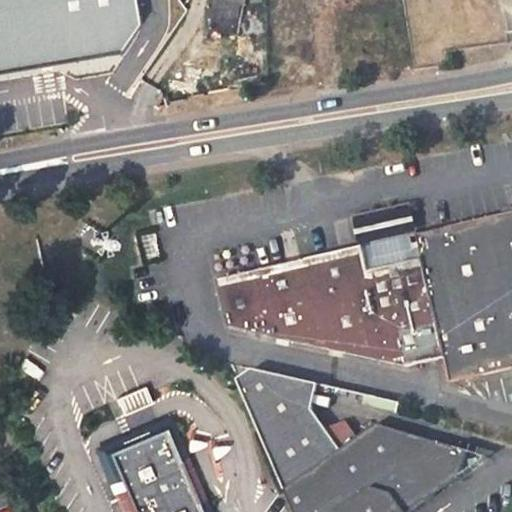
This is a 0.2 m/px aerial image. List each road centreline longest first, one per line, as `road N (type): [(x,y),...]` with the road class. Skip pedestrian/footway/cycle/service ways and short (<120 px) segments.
road 1 (primary): [(511,74),(107,140),(0,167)]
road 2 (primary): [(0,177),(511,101)]
road 3 (unknown): [(204,419),(83,446)]
